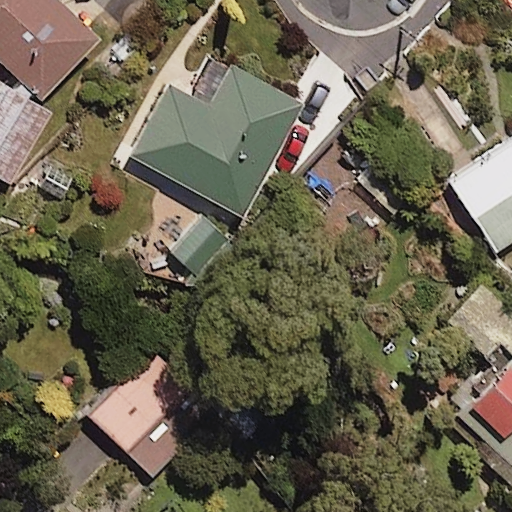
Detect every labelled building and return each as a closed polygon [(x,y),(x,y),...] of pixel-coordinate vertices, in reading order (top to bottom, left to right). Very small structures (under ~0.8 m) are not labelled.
[(0,0),(0,56),(34,87),(89,27),(59,0),(0,0)] [(294,95),(209,50),(188,90),(160,75),(123,145),(236,205),(294,95)] [(44,103),(0,77),(0,171),(3,173),(44,103)] [(511,227),(511,126),(444,171),(489,242),(511,227)] [(511,301),(478,271),(440,314),(480,349),(428,407),(506,476),(497,486),(511,499),(511,301)] [(212,406),(150,343),(85,408),(147,471),(212,406)]
